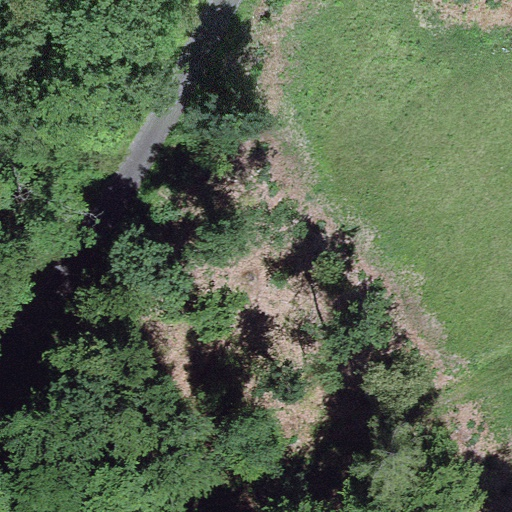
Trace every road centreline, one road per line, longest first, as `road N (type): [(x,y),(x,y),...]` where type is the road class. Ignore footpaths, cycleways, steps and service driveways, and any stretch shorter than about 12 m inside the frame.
road 1 (track): [(0,381),(30,353),(230,0)]
road 2 (track): [(511,363),(371,436),(130,511)]
